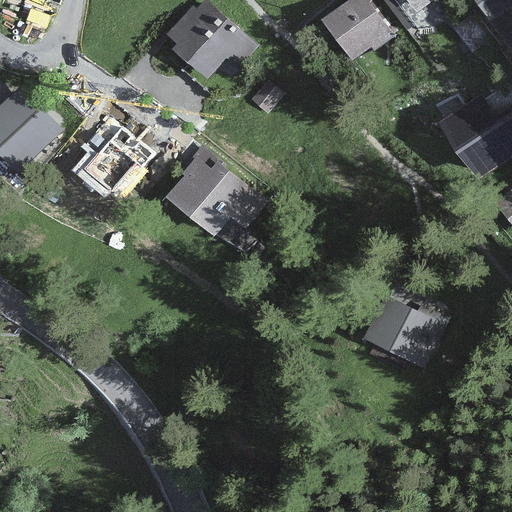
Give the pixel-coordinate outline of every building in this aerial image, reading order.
[(260,44),(208,0),(203,0),(197,8),(193,4),(167,35),(179,45),(174,50),(209,79),(233,52),(245,62),(260,44)] [(404,30),(379,0),(365,0),(343,18),(373,55),(404,30)] [(511,0),(488,0),(511,31),(511,0)] [(285,94),(269,80),(252,100),(268,114),(285,94)] [(10,107),(0,96),(0,152),(26,180),(74,134),(30,89),(10,107)] [(283,194),(220,147),(188,190),(240,228),(254,208),(266,217),(283,194)] [(461,322),(408,298),(388,342),(441,366),(461,322)]
